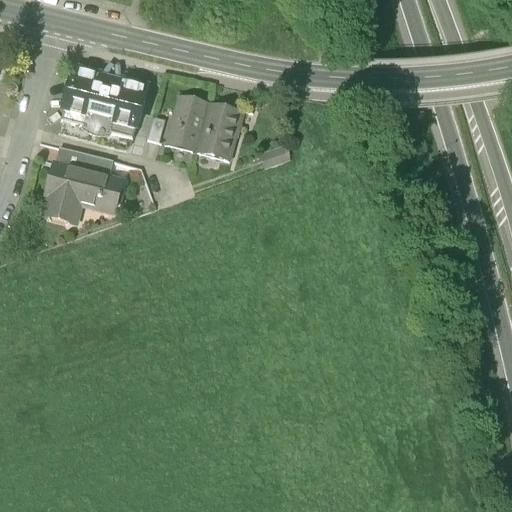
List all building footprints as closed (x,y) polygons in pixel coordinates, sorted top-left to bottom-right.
[(183,0),(172,17),(174,19),(187,0),(183,0)] [(138,145),(154,88),(76,67),(61,125),(138,145)] [(165,150),(198,159),(211,108),(178,100),(165,150)] [(198,159),(232,168),(245,117),(211,108),(198,159)] [(148,145),(160,148),(167,125),(155,121),(148,145)] [(258,160),(264,175),(288,166),(287,149),(258,160)] [(84,214),(119,223),(129,185),(53,166),(39,222),(80,233),(84,214)]
